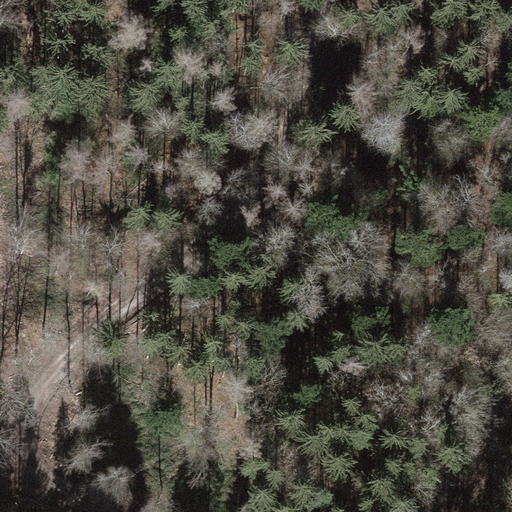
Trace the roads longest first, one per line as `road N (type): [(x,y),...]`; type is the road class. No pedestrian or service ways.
road 1 (track): [(326,0),(270,185),(168,284),(72,347),(0,477)]
road 2 (track): [(427,511),(478,449),(511,351)]
road 3 (track): [(132,511),(3,473)]
